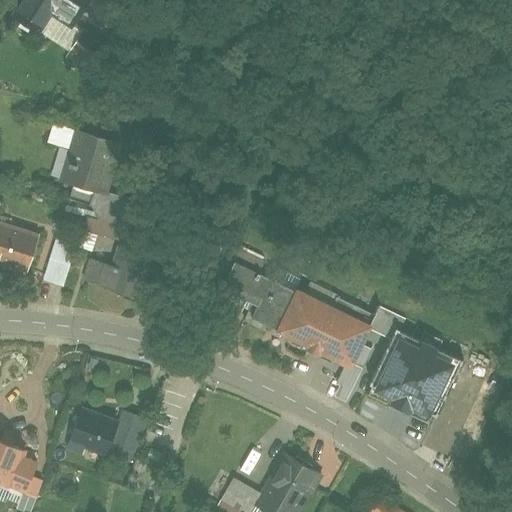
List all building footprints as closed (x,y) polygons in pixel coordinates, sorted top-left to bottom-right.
[(73,23),(86,0),(26,0),(16,17),(42,33),(55,12),(73,23)] [(59,121),(53,140),(74,147),(80,127),(59,121)] [(69,185),(106,193),(117,142),(81,134),(69,185)] [(0,273),(27,281),(40,235),(0,224),(0,273)] [(140,292),(152,248),(89,231),(77,274),(140,292)] [(57,237),(49,280),(70,283),(78,240),(57,237)] [(250,316),(281,332),(303,288),(243,258),(229,285),(258,300),(250,316)] [(281,332),(351,367),(355,358),(373,324),(303,288),(281,332)] [(373,324),(355,358),(445,403),(471,352),(382,306),(373,324)] [(111,453),(123,423),(85,408),(73,438),(111,453)] [(123,423),(111,453),(136,463),(154,418),(129,408),(123,423)] [(0,479),(28,491),(39,463),(23,456),(27,447),(0,436),(0,479)] [(303,511),(323,476),(283,454),(263,491),(255,505),(268,511),(303,511)] [(251,511),(255,505),(263,491),(237,477),(224,500),(245,511),(251,511)] [(400,511),(382,498),(371,511),(400,511)]
